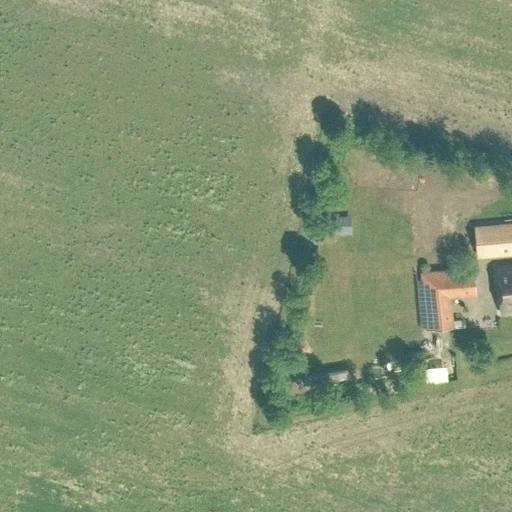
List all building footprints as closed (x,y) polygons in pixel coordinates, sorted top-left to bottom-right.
[(350,215),(332,216),(333,233),(351,232),(350,215)] [(511,219),(475,223),(478,257),(511,253),(511,219)] [(511,262),(507,263),(508,275),(498,276),(501,310),(511,309),(511,262)] [(422,271),(427,328),(455,326),(452,295),(478,293),(475,266),(422,271)] [(346,367),(302,375),(303,385),(348,377),(346,367)]
